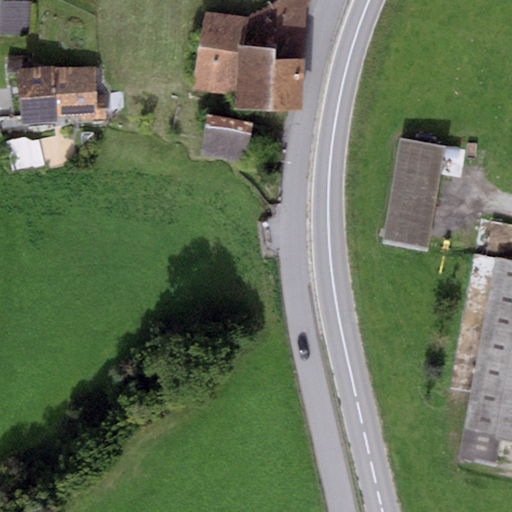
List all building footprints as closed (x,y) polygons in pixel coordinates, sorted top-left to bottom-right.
[(28,2),(0,2),(0,35),(30,34),(28,2)] [(248,14),(198,9),(191,88),(234,92),(233,106),(298,113),(305,45),(245,40),(248,14)] [(95,71),(11,73),(13,122),(108,119),(107,94),(96,94),(95,71)] [(248,121),(201,114),(194,155),(242,163),(248,121)] [(444,150),(398,142),(380,243),(425,251),(444,150)] [(511,233),(489,231),(486,256),(511,259),(511,233)] [(511,260),(493,257),(462,429),(511,438),(511,260)]
